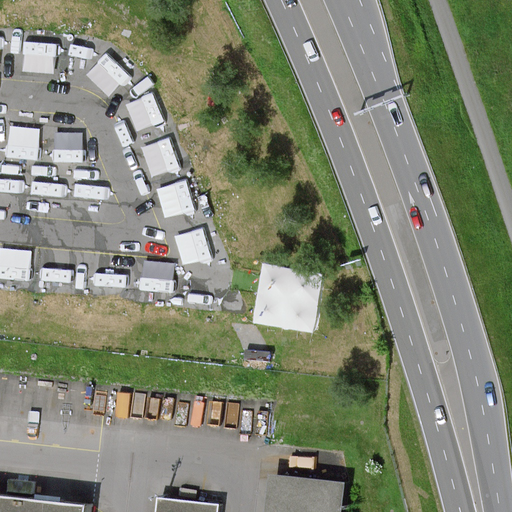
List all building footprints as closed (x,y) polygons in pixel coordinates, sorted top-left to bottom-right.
[(131,113),(157,102),(146,75),(120,86),(131,113)] [(16,141),(48,146),(53,116),(21,111),(16,141)] [(64,160),(94,161),(95,129),(66,128),(64,160)] [(16,160),(15,189),(42,190),(43,161),(16,160)] [(163,175),(168,203),(197,197),(191,169),(163,175)] [(184,238),(193,265),(220,257),(212,230),(184,238)] [(12,273),(45,274),(46,246),(13,245),(12,273)] [(59,247),(57,277),(91,278),(92,248),(59,247)] [(103,281),(135,282),(136,251),(104,250),(103,281)] [(153,257),(149,285),(178,289),(181,260),(153,257)] [(276,472),(271,511),(347,511),(351,481),(276,472)] [(0,492),(0,511),(94,511),(95,503),(0,492)] [(161,511),(223,511),(224,504),(164,498),(161,511)]
